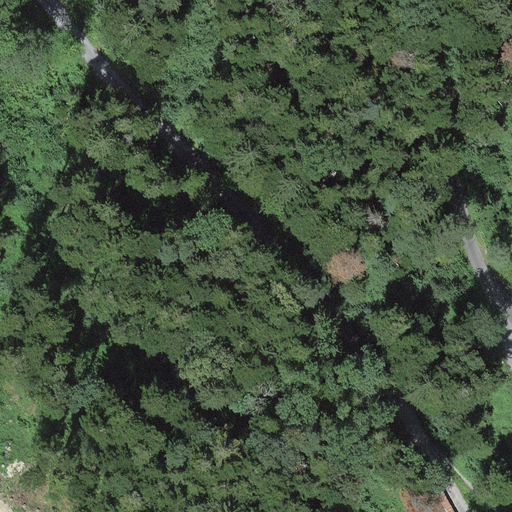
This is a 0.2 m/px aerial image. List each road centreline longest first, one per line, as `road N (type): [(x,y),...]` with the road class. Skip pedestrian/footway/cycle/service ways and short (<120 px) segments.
road 1 (track): [(48,0),(87,67),(171,138),(371,362),(457,511)]
road 2 (track): [(511,338),(464,208),(432,0)]
